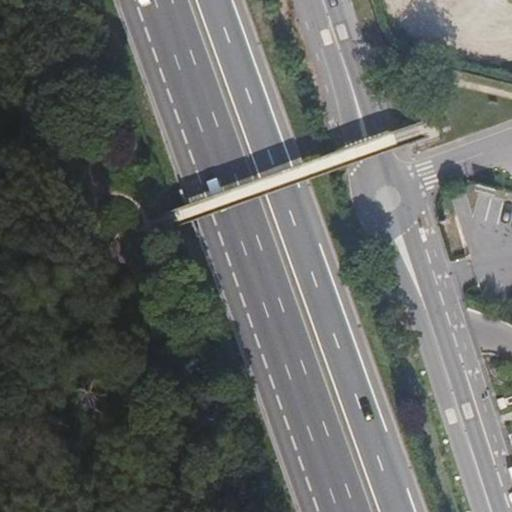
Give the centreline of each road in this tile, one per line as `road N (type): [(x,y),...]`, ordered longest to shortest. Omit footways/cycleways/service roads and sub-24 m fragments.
road 1 (trunk): [(400,511),(216,0)]
road 2 (trunk): [(162,0),(345,511)]
road 3 (tertiary): [(388,197),(490,511)]
road 4 (track): [(109,242),(135,359),(0,511)]
road 5 (tertiary): [(322,0),(388,197)]
road 6 (track): [(0,133),(69,168),(109,242)]
road 7 (unclassified): [(388,197),(427,173),(511,143)]
